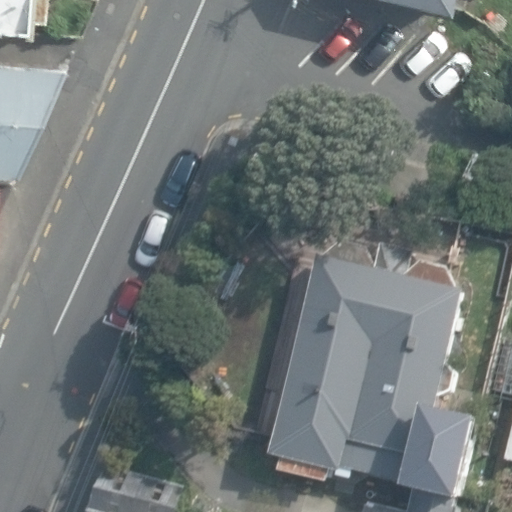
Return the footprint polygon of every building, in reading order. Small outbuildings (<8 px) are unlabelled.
[(58,0),(0,0),(0,22),(56,24),(58,0)] [(398,0),(445,12),(447,0),(398,0)] [(0,168),(23,170),(63,62),(0,59),(0,168)] [(0,252),(26,183),(0,180),(0,252)] [(442,407),(468,293),(459,271),(423,263),(412,274),(389,268),(375,253),(335,243),(317,260),(273,454),(462,497),(480,416),(442,407)] [(171,511),(178,482),(109,466),(91,506),(113,511),(171,511)] [(437,511),(376,498),(373,511),(437,511)]
